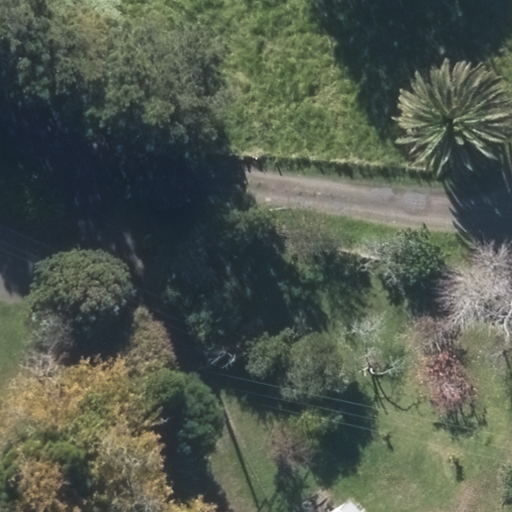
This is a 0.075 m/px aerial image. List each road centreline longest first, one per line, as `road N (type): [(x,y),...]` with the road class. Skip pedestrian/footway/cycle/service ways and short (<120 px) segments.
road 1 (track): [(0,116),(89,154),(511,236)]
road 2 (track): [(89,154),(227,511)]
